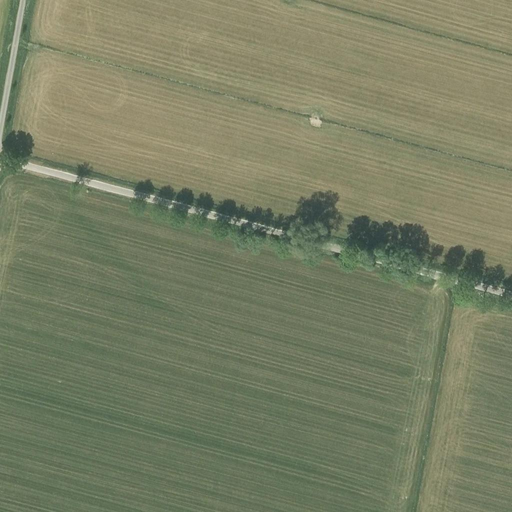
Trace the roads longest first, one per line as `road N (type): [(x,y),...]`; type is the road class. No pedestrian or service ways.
road 1 (unclassified): [(511,294),(0,158)]
road 2 (unclassified): [(0,127),(23,0)]
